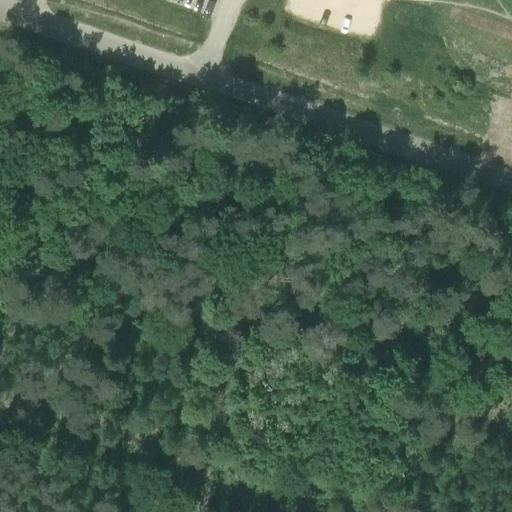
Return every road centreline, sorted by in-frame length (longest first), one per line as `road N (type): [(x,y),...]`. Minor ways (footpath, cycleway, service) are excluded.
road 1 (unclassified): [(511,182),(0,9)]
road 2 (unknown): [(179,511),(10,447),(0,425)]
